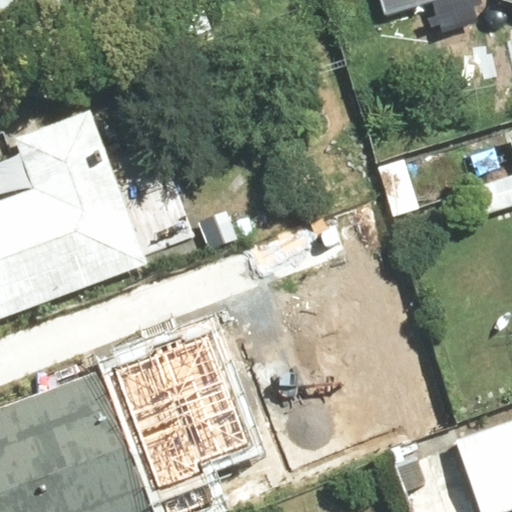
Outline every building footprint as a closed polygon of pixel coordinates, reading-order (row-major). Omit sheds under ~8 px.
[(0,0),(0,40),(114,0),(0,0)] [(374,0),(380,18),(437,0),(374,0)] [(511,0),(499,0),(496,12),(511,15),(511,0)] [(0,324),(147,275),(92,111),(6,140),(12,159),(0,163),(0,324)] [(511,134),(505,136),(511,158),(511,176),(484,185),(493,217),(511,211),(511,134)] [(0,511),(140,511),(93,375),(0,407),(0,511)] [(511,511),(511,408),(386,451),(407,511),(511,511)]
